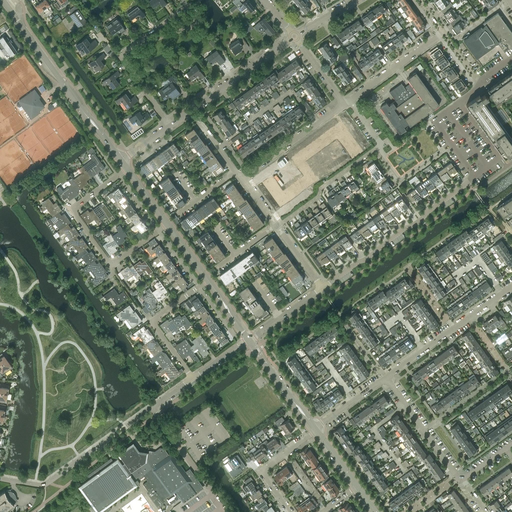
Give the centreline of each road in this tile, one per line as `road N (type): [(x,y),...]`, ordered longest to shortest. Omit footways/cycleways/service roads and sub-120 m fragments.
road 1 (tertiary): [(121,160),(6,6)]
road 2 (residential): [(321,287),(467,181)]
road 3 (residential): [(151,407),(42,485),(0,478)]
road 4 (residential): [(386,377),(511,285)]
road 5 (tertiary): [(170,125),(294,36)]
road 6 (residential): [(207,280),(150,322),(192,379)]
road 7 (residential): [(70,208),(110,264),(167,224)]
road 8 (residential): [(479,83),(433,120),(473,175),(467,181)]
road 9 (residential): [(320,188),(381,144),(349,101)]
road 10 (residential): [(461,480),(386,377)]
road 11 (residential): [(242,178),(344,104)]
